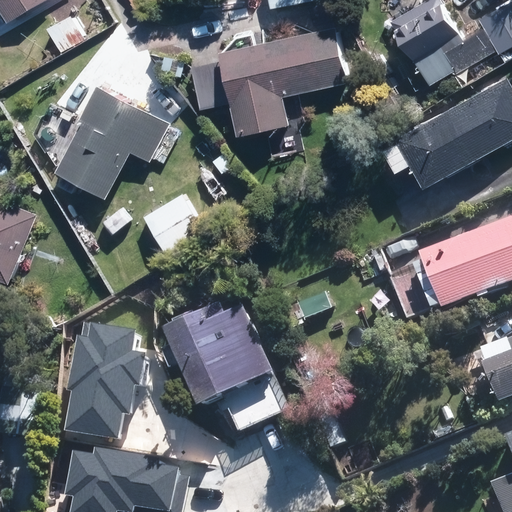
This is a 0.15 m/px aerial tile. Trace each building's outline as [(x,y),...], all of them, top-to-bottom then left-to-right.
[(0,0),(0,1),(13,24),(54,0),(0,0)] [(274,0),(276,10),(313,3),(312,0),(274,0)] [(445,2),(400,27),(433,87),(479,62),(445,2)] [(511,50),(511,4),(483,21),(503,56),(511,50)] [(0,7),(0,34),(12,28),(0,7)] [(87,38),(76,15),(51,28),(63,51),(87,38)] [(205,110),(236,103),(243,139),(295,128),(288,96),(353,82),(342,29),(227,54),(229,62),(197,68),(205,110)] [(404,176),(418,168),(431,190),(511,142),(511,79),(511,77),(388,150),(404,176)] [(111,197),(135,153),(164,168),(185,128),(104,87),(61,171),(111,197)] [(141,205),(119,192),(109,208),(131,221),(141,205)] [(213,234),(188,193),(146,218),(171,259),(213,234)] [(41,218),(0,200),(0,277),(14,283),(41,218)] [(393,282),(411,324),(447,309),(449,313),(511,287),(511,221),(419,260),(423,269),(393,282)] [(294,414),(252,311),(235,318),(230,304),(171,328),(205,411),(229,402),(243,435),(294,414)] [(511,345),(487,356),(508,407),(511,405),(511,345)] [(46,423),(47,391),(28,390),(27,406),(27,423),(46,423)] [(27,406),(2,406),(1,424),(26,425),(27,406)] [(511,511),(511,437),(511,475),(495,483),(507,511),(511,511)]
